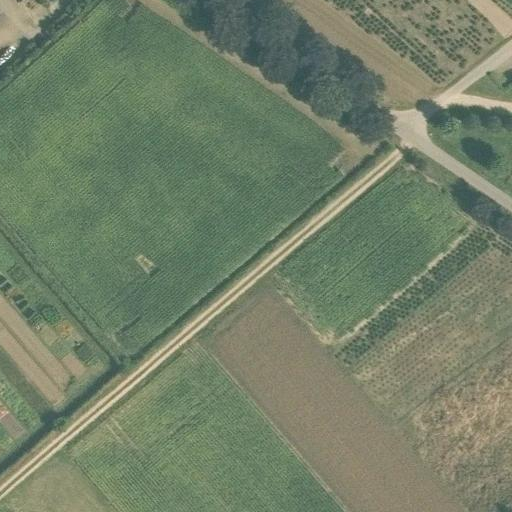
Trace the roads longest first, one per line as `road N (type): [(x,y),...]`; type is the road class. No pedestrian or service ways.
road 1 (track): [(0,495),(412,139)]
road 2 (unclassified): [(402,132),(207,0)]
road 3 (unclassified): [(511,44),(402,132)]
road 4 (unclassified): [(511,207),(402,132)]
